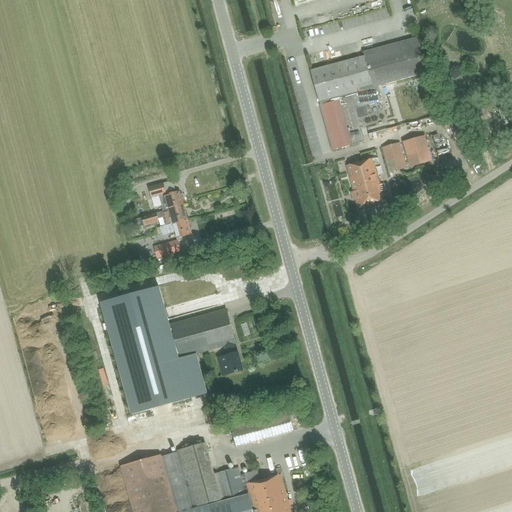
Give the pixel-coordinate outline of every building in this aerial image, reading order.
[(319,69),(311,71),(313,78),(318,97),(319,103),(321,107),(322,111),(328,134),(332,150),(343,148),(354,144),(362,142),(364,142),(363,137),(360,125),(359,122),(358,119),(357,114),(355,109),(370,105),(377,104),(382,102),(381,98),(378,87),(382,86),(395,82),(414,77),(420,75),(425,74),(430,72),(423,45),(421,37),(417,38),(414,39),(409,40),(404,41),(396,43),(391,45),(363,52),(365,56),(362,57),(357,58),(335,65),(332,65),(329,66),(327,67),(319,69)] [(425,74),(420,75),(421,78),(427,99),(438,96),(433,79),(432,76),(432,74),(431,72),(430,72),(425,74)] [(357,114),(358,119),(373,115),(370,105),(355,109),(357,114)] [(415,139),(404,142),(411,167),(425,164),(432,161),(425,136),(415,139)] [(387,147),(382,148),(389,174),(407,169),(400,143),(395,145),(387,147)] [(361,163),(347,167),(349,174),(358,208),(384,201),(382,193),(387,192),(385,184),(380,185),(375,167),(380,165),(378,158),(364,162),(361,163)] [(179,192),(166,196),(162,184),(148,188),(151,198),(158,196),(163,211),(163,212),(183,206),(179,192)] [(165,226),(187,220),(183,206),(163,212),(163,211),(141,217),(144,225),(158,221),(157,218),(163,217),(165,225),(165,226)] [(165,226),(165,225),(160,227),(162,235),(175,231),(176,238),(176,239),(191,234),(187,220),(165,226)] [(181,252),(177,240),(154,247),(157,259),(181,252)] [(181,358),(172,325),(169,325),(159,287),(101,304),(132,415),(190,399),(179,359),(181,358)] [(226,310),(172,325),(181,358),(225,346),(227,355),(236,353),(234,344),(236,343),(226,310)] [(236,353),(227,355),(218,358),(220,358),(225,375),(219,376),(219,377),(243,370),(238,352),(236,353)] [(288,413),(232,428),(237,447),(293,432),(288,413)] [(175,453),(122,467),(133,511),(183,511),(246,495),(239,468),(214,474),(206,443),(178,451),(178,450),(175,451),(175,453)] [(290,511),(281,475),(247,484),(254,511),(290,511)] [(250,511),(246,495),(183,511),(250,511)]
